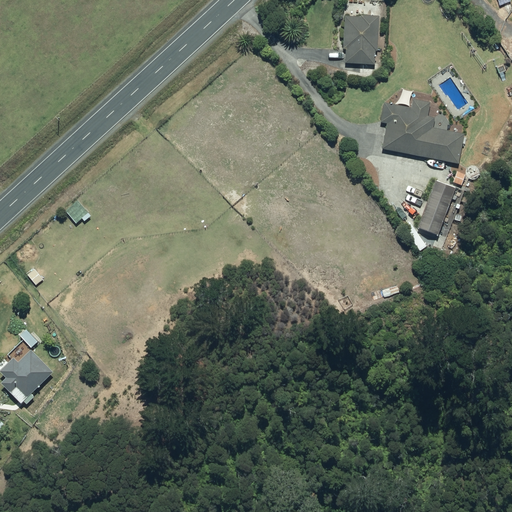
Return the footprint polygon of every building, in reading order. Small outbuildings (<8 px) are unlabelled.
[(379,20),(347,20),(348,65),(376,65),(376,52),(379,52),(379,20)] [(387,126),(383,149),(460,164),(466,135),(433,129),(435,119),(427,118),(430,103),(412,99),(410,110),(381,104),(378,124),(387,126)] [(454,188),(435,181),(419,228),(439,234),(454,188)] [(77,203),(67,212),(78,224),(88,215),(77,203)] [(23,405),(55,373),(33,352),(20,366),(15,361),(4,374),(9,378),(4,383),(14,392),(12,393),(23,405)]
